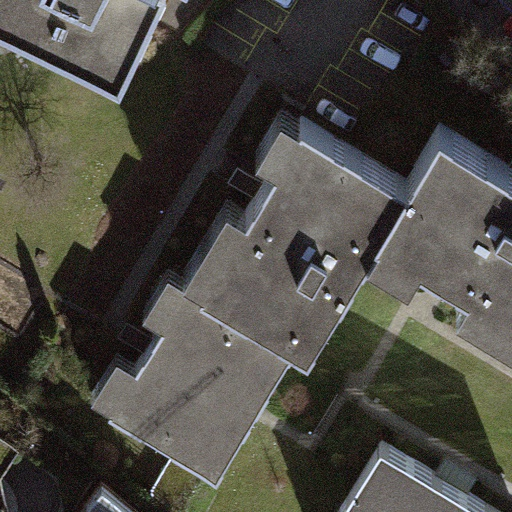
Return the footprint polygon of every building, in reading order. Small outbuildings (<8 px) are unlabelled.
[(11,0),(29,8),(112,46),(130,7),(117,0),(11,0)] [(301,346),(359,249),(370,231),(367,229),(398,177),(294,114),(292,116),(273,105),(248,147),(267,159),(238,207),(219,196),(175,269),(182,273),(181,274),(288,338),(301,346)] [(511,169),(432,121),(398,177),(367,229),(370,231),(359,249),(400,273),(412,254),(460,283),(448,303),(511,340),(511,169)] [(288,338),(181,274),(180,276),(160,264),(135,306),(154,317),(128,361),(109,350),(84,392),(103,404),(101,407),(208,471),(288,338)] [(496,511),(373,439),(328,511),(496,511)]
